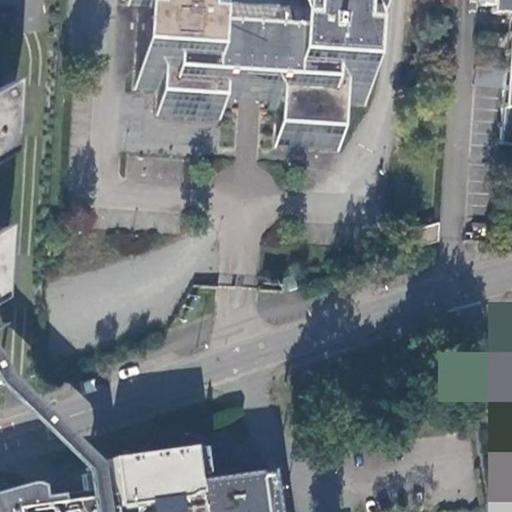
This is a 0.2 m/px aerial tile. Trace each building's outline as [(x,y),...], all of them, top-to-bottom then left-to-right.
[(511,0),(489,0),(489,13),(506,15),(502,72),(502,87),(498,144),(511,145),(511,0)] [(336,49),(90,34),(75,298),(154,301),(166,149),(250,156),(245,215),(328,229),(336,49)] [(502,87),(502,72),(474,70),(473,85),(502,87)] [(511,359),(511,354),(491,357),(495,388),(511,385),(511,359)] [(0,392),(84,474),(86,492),(99,490),(96,468),(5,379),(0,371),(0,392)] [(275,511),(270,472),(195,482),(196,494),(181,495),(181,499),(143,504),(114,509),(112,489),(99,490),(86,492),(45,497),(44,486),(28,484),(0,491),(0,511),(275,511)] [(141,485),(112,489),(114,509),(143,504),(141,485)]
